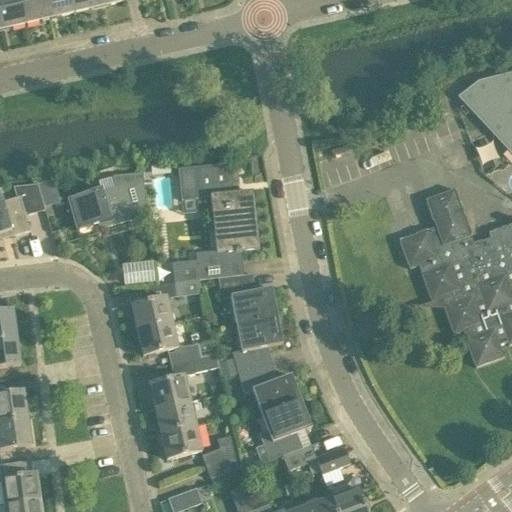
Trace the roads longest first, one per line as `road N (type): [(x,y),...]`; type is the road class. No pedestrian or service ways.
road 1 (residential): [(428,511),(358,420),(319,336),(262,13)]
road 2 (residential): [(138,511),(85,284),(55,267),(0,273)]
road 3 (residential): [(0,79),(262,13)]
